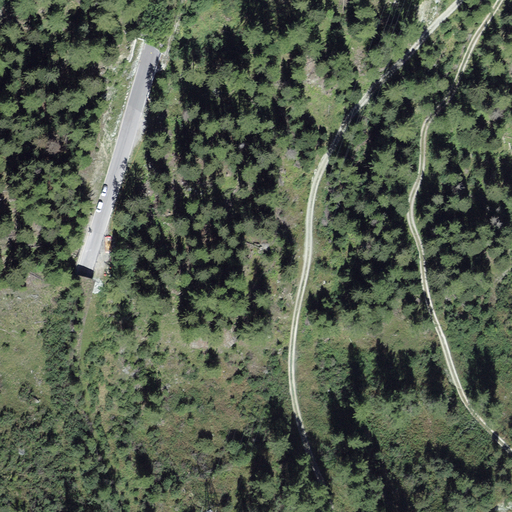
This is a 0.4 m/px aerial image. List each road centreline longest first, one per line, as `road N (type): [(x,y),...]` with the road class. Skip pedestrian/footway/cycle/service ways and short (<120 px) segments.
road 1 (track): [(330,511),(289,391),(318,175),(356,103),(458,0)]
road 2 (tertiary): [(104,511),(77,439),(64,369),(83,276),(167,0)]
road 3 (track): [(499,0),(424,127),(409,219),(458,388),(511,452)]
